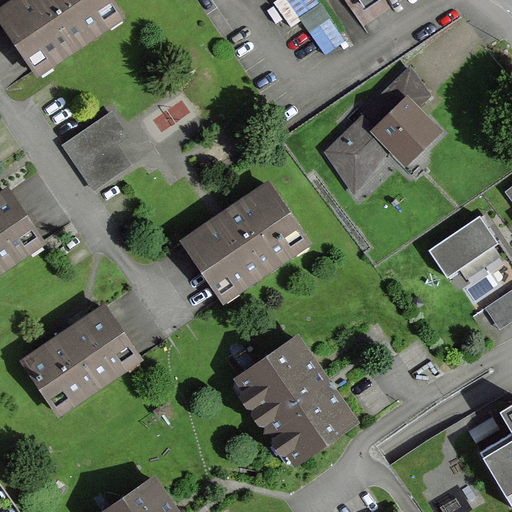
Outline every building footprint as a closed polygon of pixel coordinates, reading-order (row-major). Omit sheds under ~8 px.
[(18,0),(0,12),(0,21),(32,69),(45,61),(48,65),(77,45),(74,41),(90,31),(93,35),(105,26),(102,22),(115,13),(105,0),(18,0)] [(413,109),(426,96),(417,86),(413,89),(401,77),(360,116),(361,118),(327,151),(336,160),(332,164),(346,184),(385,145),(404,164),(436,134),(413,109)] [(122,114),(73,150),(105,194),(154,158),(122,114)] [(183,243),(218,295),(219,296),(232,288),(235,292),(264,272),(261,268),(277,257),(279,261),(292,253),(289,249),(302,240),(265,186),(223,215),(225,219),(216,225),(213,221),(182,242),(183,243)] [(0,268),(39,243),(5,193),(0,196),(0,268)] [(445,278),(496,244),(478,217),(427,251),(445,278)] [(122,368),(135,359),(102,310),(67,333),(70,337),(60,343),(57,340),(23,363),(57,413),(122,368)] [(351,421),(334,397),(331,393),(329,392),(330,389),(326,384),(323,384),(324,382),(295,340),(270,357),(263,356),(262,363),(237,380),(246,393),(253,394),(269,418),(267,430),(279,432),(286,442),(285,449),(294,462),(319,445),(326,446),(327,439),(352,422),(351,421)] [(511,403),(498,412),(510,433),(478,453),(511,510),(511,403)] [(172,511),(151,481),(127,498),(120,497),(118,503),(105,511),(172,511)]
